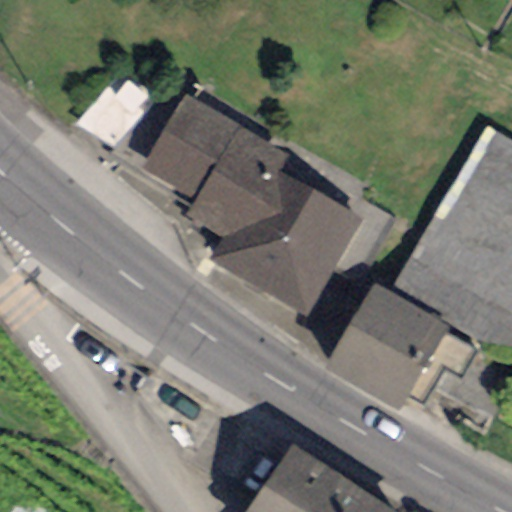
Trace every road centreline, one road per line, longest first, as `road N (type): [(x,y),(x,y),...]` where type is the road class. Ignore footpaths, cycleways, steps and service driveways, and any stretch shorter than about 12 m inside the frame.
road 1 (primary): [(496,511),(211,341),(1,179)]
road 2 (residential): [(0,280),(183,511)]
